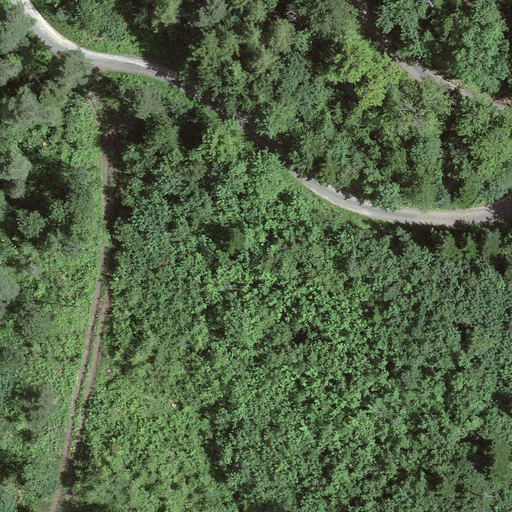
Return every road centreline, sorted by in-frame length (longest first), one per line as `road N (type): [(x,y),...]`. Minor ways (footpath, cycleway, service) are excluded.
road 1 (unclassified): [(511,207),(417,217),(316,185),(180,80),(78,58),(48,38),(18,0)]
road 2 (unclassified): [(511,120),(433,81),(351,0)]
